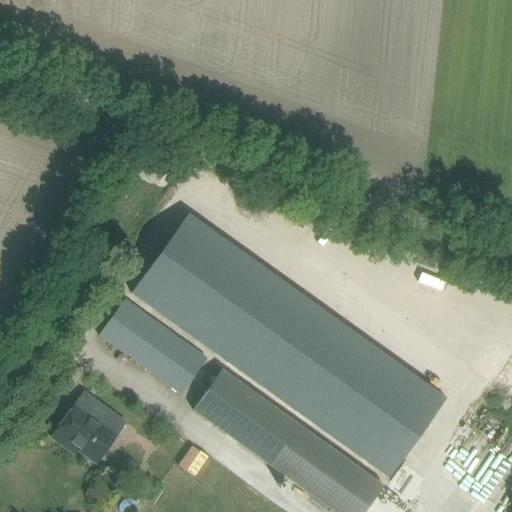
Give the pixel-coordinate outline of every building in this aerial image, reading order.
[(188,213),(131,293),(390,477),(446,398),(188,213)] [(315,236),(319,228),(300,218),(296,225),(315,236)] [(327,229),(313,248),(348,273),(362,253),(327,229)] [(111,322),(99,338),(109,345),(110,343),(161,380),(181,395),(206,359),(188,346),(134,307),(126,301),(111,322)] [(222,369),(204,394),(193,410),(334,511),(364,511),(366,510),(383,486),(222,369)] [(51,437),(75,454),(78,450),(96,463),(116,435),(74,405),(51,437)] [(143,492),(155,490),(152,478),(140,480),(143,492)]
